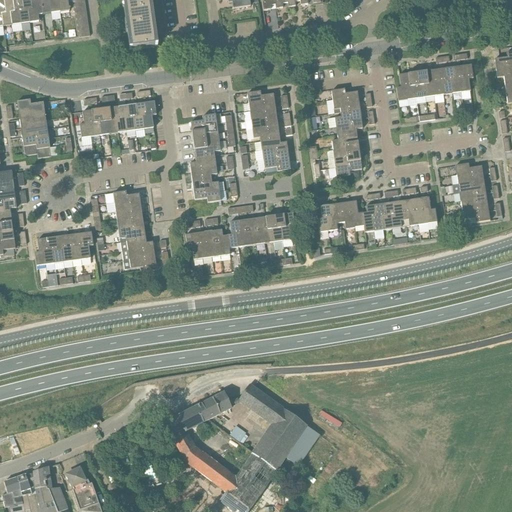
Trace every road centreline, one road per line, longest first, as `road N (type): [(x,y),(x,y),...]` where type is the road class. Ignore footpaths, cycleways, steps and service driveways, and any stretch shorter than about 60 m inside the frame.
road 1 (tertiary): [(511,241),(363,278),(0,339)]
road 2 (trunk): [(511,271),(385,302),(0,368)]
road 3 (trunk): [(0,393),(371,330),(511,297)]
road 4 (residential): [(0,472),(203,382),(258,372)]
road 5 (residential): [(373,49),(189,74)]
road 6 (residential): [(162,78),(66,90),(0,68)]
road 7 (residential): [(216,43),(338,26),(369,12)]
road 8 (residential): [(511,29),(373,49)]
